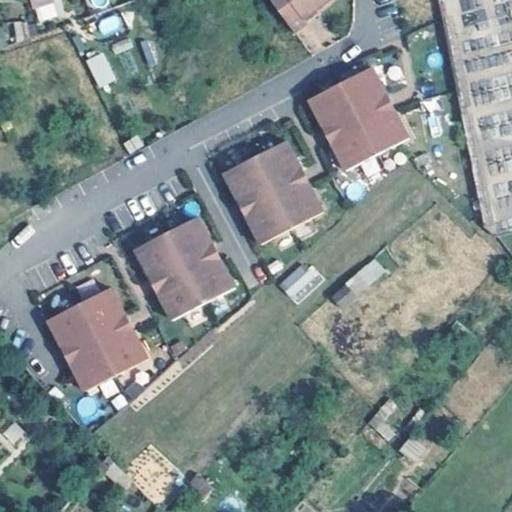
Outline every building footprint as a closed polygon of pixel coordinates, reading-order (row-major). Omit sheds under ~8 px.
[(271,0),(292,30),(306,20),(303,17),(315,8),(326,0),(271,0)] [(315,8),(303,17),(306,20),(318,12),(315,8)] [(120,14),(98,20),(103,37),(124,31),(120,14)] [(29,36),(28,23),(13,23),(15,41),(29,36)] [(105,52),(87,59),(98,88),(116,81),(105,52)] [(387,96),(373,68),(311,100),(325,129),(331,127),(337,141),(333,143),(347,172),(410,139),(394,109),(389,111),(382,98),(387,96)] [(466,111),(481,226),(511,221),(511,101),(510,102),(508,80),(493,82),(496,107),(466,111)] [(387,96),(382,98),(389,111),(394,109),(387,96)] [(331,127),(325,129),(333,143),(337,141),(331,127)] [(302,170),(288,142),(225,174),(240,203),(245,201),(251,215),(247,217),(261,246),(324,214),(308,184),(304,186),(296,172),(302,170)] [(302,170),(296,172),(304,186),(308,184),(302,170)] [(245,201),(240,203),(247,217),(251,215),(245,201)] [(214,243),(200,215),(138,248),(152,277),(158,274),(164,289),(160,291),(174,319),(236,287),(221,257),(216,259),(209,246),(214,243)] [(221,257),(214,243),(209,246),(216,259),(221,257)] [(344,310),(385,270),(373,258),(331,297),(344,310)] [(296,305),(325,281),(306,260),(278,285),(296,305)] [(164,289),(158,274),(152,277),(160,291),(164,289)] [(127,315),(112,287),(50,319),(65,348),(69,346),(77,360),(72,362),(87,391),(150,359),(134,328),(129,330),(122,316),(127,315)] [(134,328),(127,315),(122,316),(129,330),(134,328)] [(77,360),(69,346),(65,348),(72,362),(77,360)] [(418,463),(427,448),(408,436),(399,452),(418,463)] [(116,463),(108,455),(100,465),(108,472),(116,463)]
